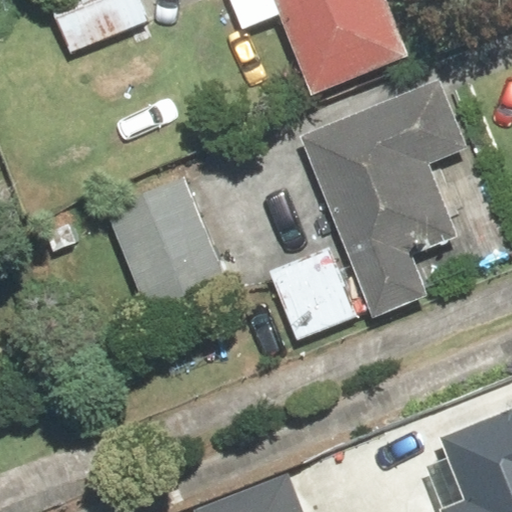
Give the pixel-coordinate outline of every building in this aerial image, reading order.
[(55,0),(78,54),(208,0),(55,0)] [(245,0),(257,30),(295,15),(323,85),(429,44),(411,0),(245,0)] [(463,78),(313,138),(380,305),(444,280),(429,243),(471,226),(445,160),(489,143),(463,78)] [(199,165),(118,197),(164,314),(245,282),(199,165)] [(340,229),(277,254),(309,334),(372,309),(340,229)] [(0,350),(0,401),(17,395),(0,350)] [(453,506),(455,511),(511,511),(511,404),(447,430),(475,498),(453,506)] [(206,497),(211,511),(313,511),(298,466),(206,497)]
